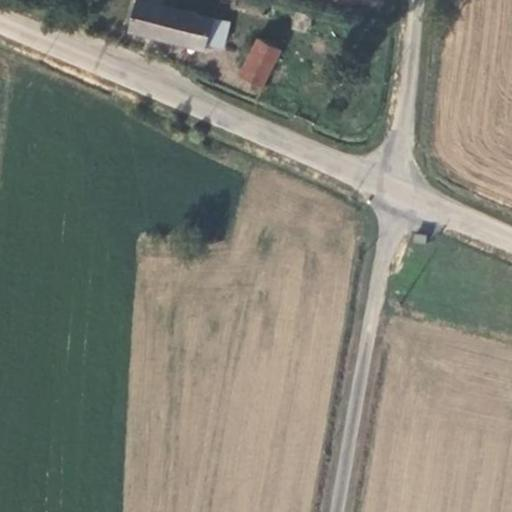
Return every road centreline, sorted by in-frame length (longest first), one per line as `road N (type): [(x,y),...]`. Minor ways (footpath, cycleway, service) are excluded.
road 1 (tertiary): [(393,191),(0,21)]
road 2 (unclassified): [(393,191),(341,511)]
road 3 (unclassified): [(416,0),(393,191)]
road 4 (tertiary): [(511,241),(393,191)]
